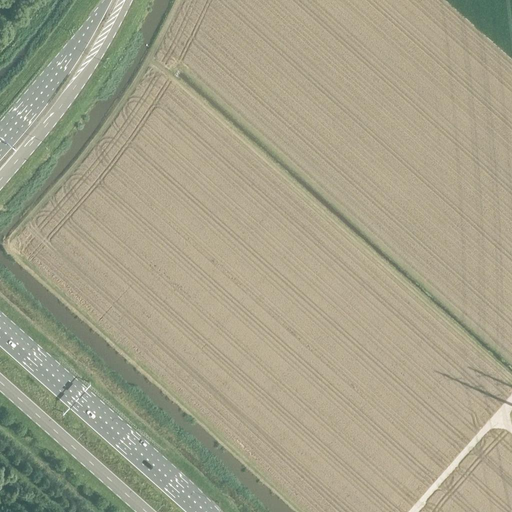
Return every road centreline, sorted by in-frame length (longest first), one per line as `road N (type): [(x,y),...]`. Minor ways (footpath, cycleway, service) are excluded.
road 1 (primary): [(193,511),(0,338)]
road 2 (primary): [(0,175),(92,63),(129,0)]
road 3 (primary): [(0,381),(145,511)]
road 4 (primary): [(105,0),(0,136)]
road 5 (track): [(414,511),(511,399)]
